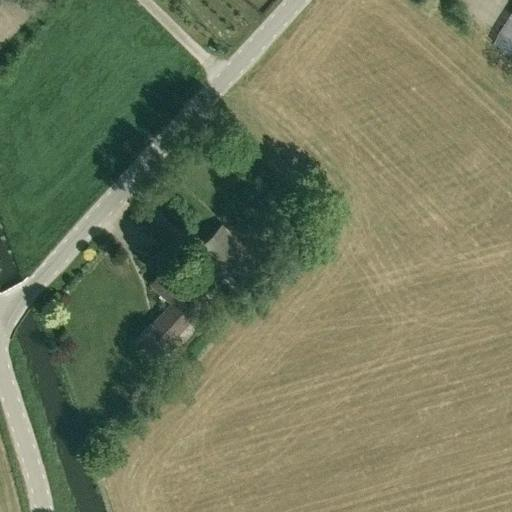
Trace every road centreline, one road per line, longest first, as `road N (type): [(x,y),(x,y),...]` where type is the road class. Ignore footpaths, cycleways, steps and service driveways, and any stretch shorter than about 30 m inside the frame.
road 1 (tertiary): [(0,322),(296,0)]
road 2 (tertiary): [(42,511),(0,361)]
